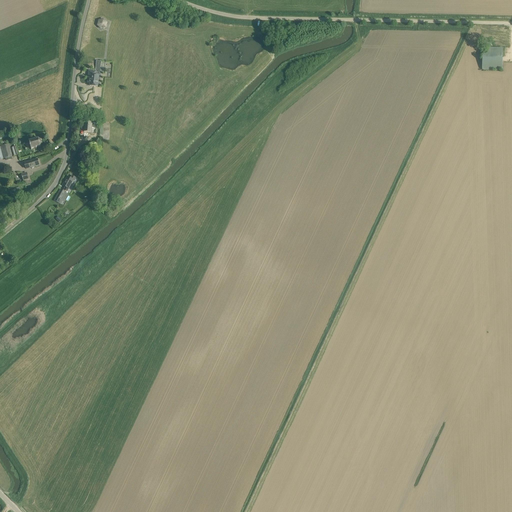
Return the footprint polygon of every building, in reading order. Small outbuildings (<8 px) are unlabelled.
[(106,23),(110,24),(111,21),(99,18),(97,27),(105,29),(106,23)] [(502,70),(503,53),(503,48),(483,47),(482,69),(502,70)] [(100,72),(94,71),(89,71),(88,83),(90,83),(90,86),(98,87),(100,72)] [(98,123),(90,122),(85,122),(84,132),(97,133),(98,123)] [(27,148),(31,147),(32,150),(41,147),(43,143),(42,140),(38,138),(29,140),(30,142),(26,144),(27,148)] [(12,156),(9,144),(8,145),(7,142),(2,143),(2,146),(1,146),(0,144),(0,158),(0,160),(2,159),(5,158),(6,161),(12,159),(12,157),(12,156)] [(38,159),(25,163),(26,169),(39,165),(38,159)] [(61,189),(54,201),(61,204),(63,201),(64,201),(68,195),(65,194),(73,180),(74,181),(76,178),(72,176),(70,178),(67,176),(62,185),(66,187),(63,191),(61,189)] [(23,196),(16,202),(19,205),(22,203),(21,202),(25,199),(23,196)]
